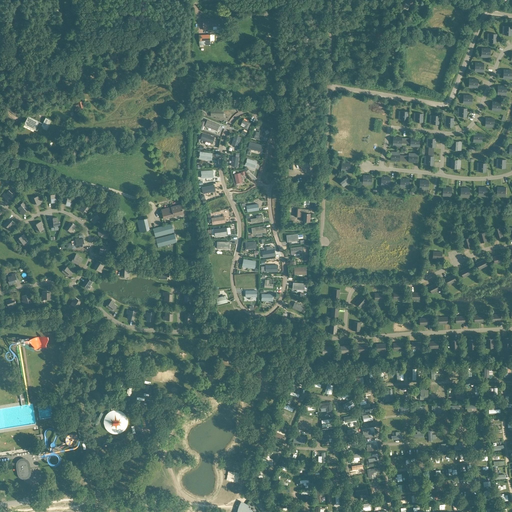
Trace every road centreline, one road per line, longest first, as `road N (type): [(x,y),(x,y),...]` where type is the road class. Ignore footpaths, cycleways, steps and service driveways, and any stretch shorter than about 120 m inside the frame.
road 1 (unclassified): [(511,15),(482,16),(443,105),(328,86)]
road 2 (unclassified): [(322,242),(328,86)]
road 3 (unknown): [(343,450),(333,399),(304,391),(277,445)]
